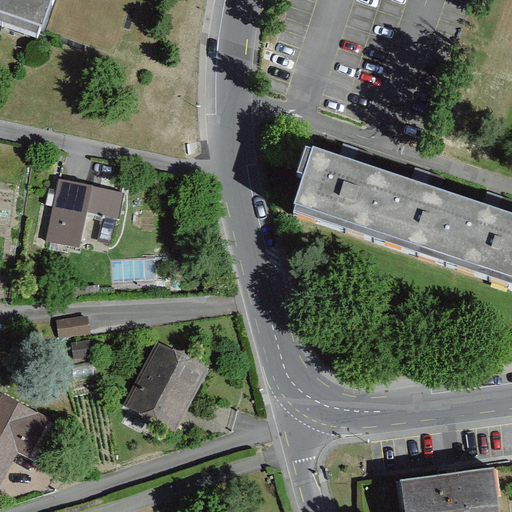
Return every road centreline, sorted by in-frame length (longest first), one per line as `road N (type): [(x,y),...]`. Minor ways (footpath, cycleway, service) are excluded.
road 1 (residential): [(242,0),(227,94),(229,174),(281,364),(312,406)]
road 2 (residential): [(511,398),(391,415),(312,406)]
